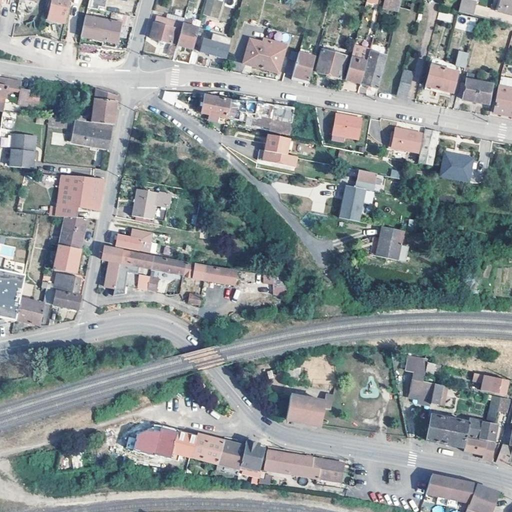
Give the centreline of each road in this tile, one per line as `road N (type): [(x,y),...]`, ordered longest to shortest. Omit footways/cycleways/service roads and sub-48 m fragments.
road 1 (secondary): [(511,480),(284,436),(169,329),(141,321),(85,331)]
road 2 (residential): [(130,78),(195,77),(511,134)]
road 3 (track): [(268,427),(133,415),(0,454)]
road 4 (unclassified): [(330,267),(242,166),(128,87)]
road 5 (residential): [(128,87),(85,331)]
